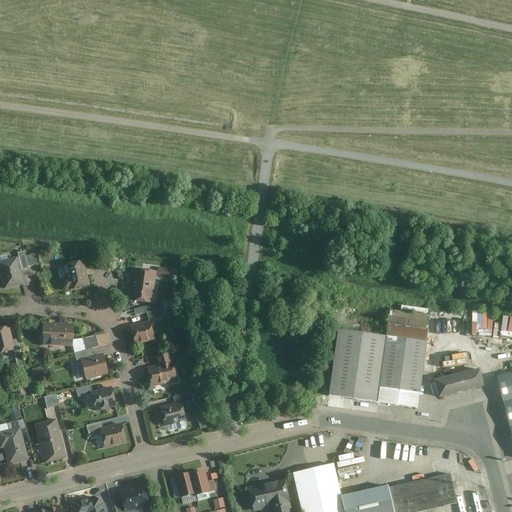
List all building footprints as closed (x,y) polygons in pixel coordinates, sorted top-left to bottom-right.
[(29,269),(24,251),(18,253),(22,271),(29,269)] [(24,285),(17,257),(0,261),(0,275),(4,290),(24,285)] [(90,286),(84,261),(62,266),(65,278),(62,279),(61,282),(63,291),(65,292),(90,286)] [(153,305),(157,272),(134,269),(129,301),(153,305)] [(145,307),(147,314),(162,310),(163,309),(162,303),(145,307)] [(403,304),(402,309),(429,314),(430,310),(403,304)] [(162,310),(147,314),(149,321),(164,317),(162,310)] [(151,322),(131,327),(136,347),(156,341),(151,322)] [(73,326),(44,324),(43,346),(72,348),(73,326)] [(386,338),(340,333),(329,399),(418,411),(428,330),(388,324),(386,338)] [(13,341),(9,327),(0,329),(0,355),(14,351),(15,351),(13,341)] [(96,336),(82,339),(85,351),(92,349),(99,347),(96,336)] [(18,340),(13,341),(15,351),(14,351),(15,355),(21,353),(18,340)] [(77,364),(81,363),(81,361),(94,357),(92,349),(85,351),(75,354),(77,364)] [(153,388),(178,381),(170,353),(156,357),(158,366),(148,369),(153,388)] [(94,357),(81,361),(81,363),(86,382),(109,376),(103,355),(94,357)] [(46,376),(44,368),(33,371),(35,379),(46,376)] [(434,382),(438,399),(486,388),(481,371),(434,382)] [(511,375),(499,379),(511,429),(511,375)] [(91,393),(93,393),(91,386),(76,390),(78,398),(91,395),(91,393)] [(117,407),(112,388),(93,393),(91,393),(91,395),(95,413),(117,407)] [(174,398),(175,404),(182,403),(182,405),(193,402),(191,393),(174,398)] [(58,396),(45,400),(48,411),(61,408),(58,396)] [(182,405),(182,403),(175,404),(160,408),(165,428),(176,426),(177,430),(180,432),(186,430),(187,428),(186,423),(182,405)] [(208,428),(205,417),(198,419),(201,430),(208,428)] [(8,425),(10,431),(20,429),(21,430),(25,429),(23,421),(8,425)] [(67,460),(57,421),(35,426),(44,466),(67,460)] [(101,430),(103,430),(101,423),(87,427),(90,438),(102,435),(101,430)] [(127,445),(122,425),(103,430),(101,430),(102,435),(105,450),(127,445)] [(21,430),(20,429),(10,431),(0,433),(0,450),(4,449),(8,467),(29,462),(21,430)] [(333,468),(291,478),(298,511),(441,511),(456,509),(449,477),(341,502),(333,468)] [(204,473),(189,477),(194,496),(195,498),(209,494),(204,473)] [(189,477),(189,474),(174,478),(179,500),(194,496),(189,477)] [(290,511),(283,482),(247,491),(253,511),(261,511),(268,510),(268,511),(290,511)] [(133,511),(150,508),(144,485),(120,491),(122,500),(124,511),(133,511)] [(476,494),(480,509),(492,505),(488,491),(476,494)] [(94,499),(72,504),(73,511),(106,511),(105,505),(94,499)] [(124,511),(122,500),(114,502),(116,511),(124,511)]
